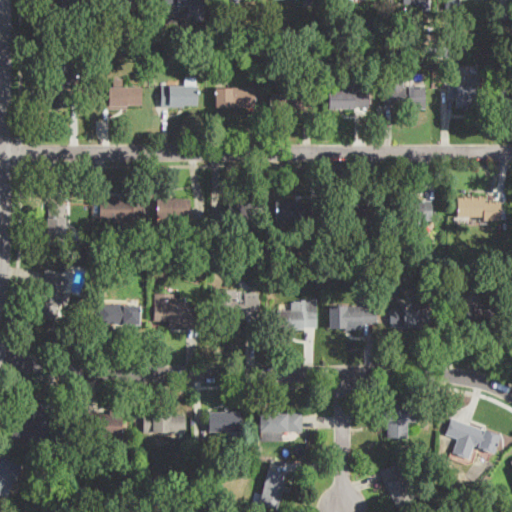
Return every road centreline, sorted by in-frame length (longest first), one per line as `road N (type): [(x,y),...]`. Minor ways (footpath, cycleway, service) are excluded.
road 1 (residential): [(0,356),(94,374),(437,374),(511,393)]
road 2 (residential): [(0,150),(511,152)]
road 3 (residential): [(342,511),(344,373)]
